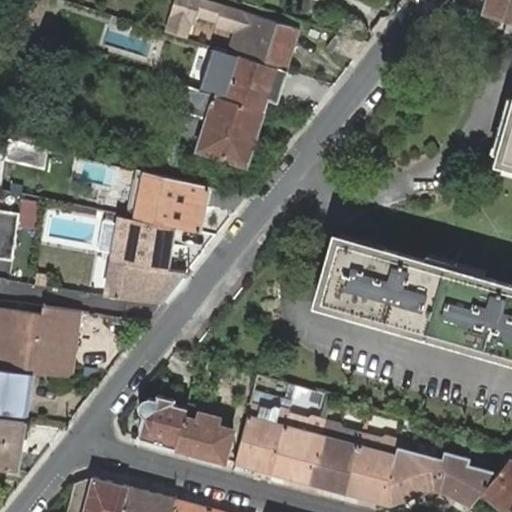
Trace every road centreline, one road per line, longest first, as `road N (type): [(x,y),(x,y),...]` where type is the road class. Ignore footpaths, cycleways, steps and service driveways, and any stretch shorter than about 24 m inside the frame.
road 1 (residential): [(427,0),(81,437)]
road 2 (residential): [(81,437),(121,456),(330,511)]
